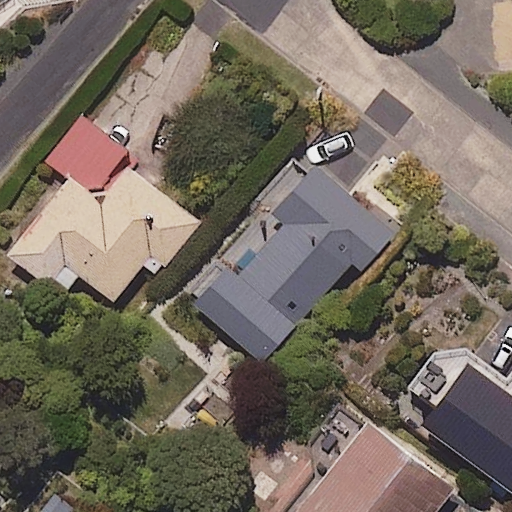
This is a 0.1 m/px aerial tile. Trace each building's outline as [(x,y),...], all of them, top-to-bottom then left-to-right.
[(511,0),(506,0),(507,7),(495,7),(499,63),(511,62),(511,0)] [(129,151),(85,116),(49,160),(70,177),(9,253),(62,296),(80,275),(114,303),(153,254),(167,266),(203,222),(133,166),(104,203),(94,195),(129,151)] [(304,184),(287,168),(250,208),(256,214),(185,290),(262,362),(361,256),(369,264),(397,235),(322,165),(304,184)] [(511,389),(473,360),(425,424),(511,490),(511,389)] [(438,511),(457,488),(372,421),(319,488),(295,469),(274,497),(292,511),(438,511)] [(37,511),(81,511),(49,485),(31,507),(37,511)]
